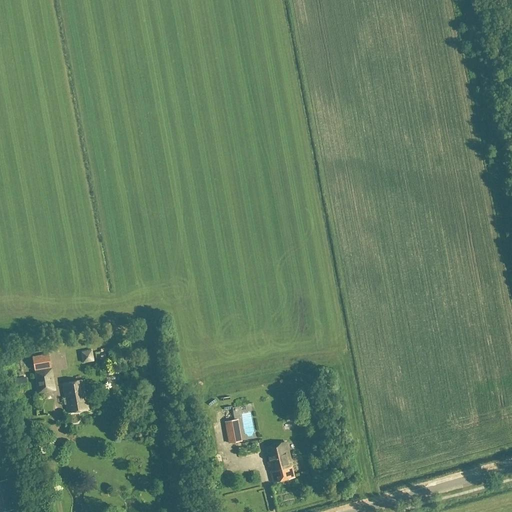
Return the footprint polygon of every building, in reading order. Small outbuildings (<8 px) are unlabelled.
[(82,363),(94,361),(92,349),(80,351),(82,363)] [(54,392),(50,362),(48,354),(32,356),(34,365),(38,394),(54,392)] [(62,384),(68,413),(89,410),(83,380),(62,384)] [(250,439),(258,437),(253,411),(244,413),(250,439)] [(225,422),(229,444),(242,442),(238,420),(225,422)] [(31,432),(28,425),(22,427),(26,434),(31,432)] [(286,442),(264,448),(273,483),(294,478),(286,442)] [(8,480),(0,481),(0,511),(5,511),(15,509),(8,480)]
